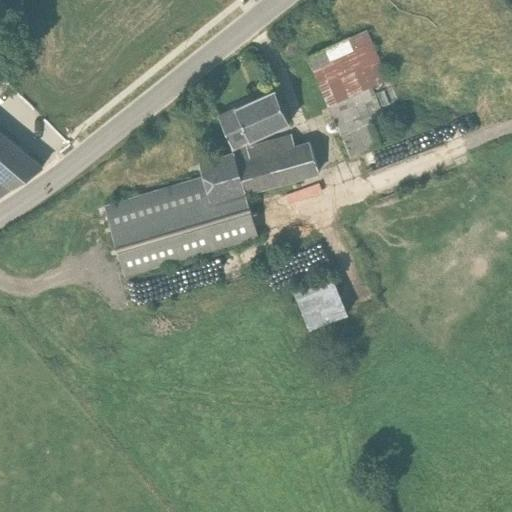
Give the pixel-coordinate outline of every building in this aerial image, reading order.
[(367,31),(308,56),(328,104),(371,87),(387,80),(367,31)] [(276,87),(218,115),(234,148),(290,121),(276,87)] [(371,87),(328,104),(339,133),(371,120),(383,115),(371,87)] [(371,120),(339,133),(348,156),(380,143),(371,120)] [(0,195),(6,191),(11,187),(45,164),(0,127),(0,195)] [(127,274),(260,233),(247,192),(318,171),(309,142),(294,140),(292,134),(199,163),(200,174),(104,202),(117,244),(127,274)] [(338,271),(298,288),(314,325),(354,308),(338,271)]
